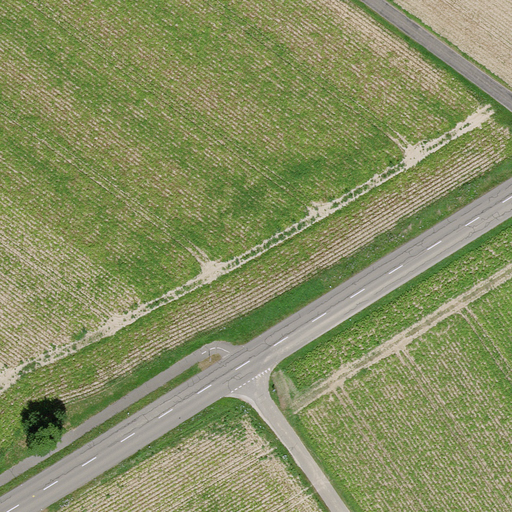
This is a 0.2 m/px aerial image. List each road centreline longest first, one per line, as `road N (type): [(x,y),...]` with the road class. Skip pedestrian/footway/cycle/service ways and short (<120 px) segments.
road 1 (tertiary): [(511,203),(239,371)]
road 2 (tertiary): [(239,371),(0,510)]
road 3 (track): [(511,109),(363,0)]
road 4 (unclassified): [(336,511),(239,371)]
